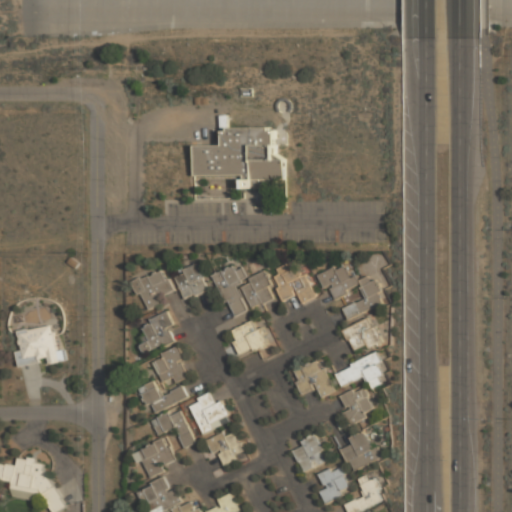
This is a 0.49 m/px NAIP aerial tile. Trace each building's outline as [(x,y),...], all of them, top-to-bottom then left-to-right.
[(197,144),(197,175),(253,175),(253,186),(275,186),(275,178),(286,178),(286,155),(276,155),(276,126),(224,126),(224,144),(197,144)] [(389,286),(377,261),(378,260),(375,254),(356,264),(363,278),(372,274),(380,291),(389,286)] [(386,302),(375,275),(357,283),(347,261),(321,273),(332,298),(362,285),(367,297),(344,307),(349,318),(386,302)] [(185,299),(210,285),(198,262),(172,276),(185,299)] [(317,296),(301,265),(292,270),(288,263),(273,271),(287,298),(296,294),(301,304),(317,296)] [(217,272),(236,326),(231,328),(240,354),(270,344),(263,326),(257,328),(249,307),(277,298),(267,271),(248,277),(245,266),(236,269),(235,265),(217,272)] [(162,294),(172,290),(166,270),(136,279),(145,307),(164,301),(162,294)] [(178,339),(168,311),(140,321),(150,349),(178,339)] [(345,328),(355,351),(382,339),(371,316),(345,328)] [(19,366),(49,360),(49,364),(66,361),(64,350),(57,351),(52,325),(18,331),(22,351),(17,352),(19,366)] [(191,372),(178,345),(153,358),(166,384),(191,372)] [(337,369),(344,386),(366,376),(371,387),(387,380),(375,353),(337,369)] [(293,371),(303,393),(318,387),(322,395),(335,389),(322,358),(293,371)] [(189,397),(183,385),(161,393),(156,381),(142,387),(153,412),(189,397)] [(338,397),(353,426),(368,418),(365,412),(375,408),(364,385),(338,397)] [(223,398),(215,401),(211,392),(189,401),(203,432),(232,419),(223,398)] [(176,427),(186,447),(197,441),(180,407),(153,420),(160,435),(176,427)] [(248,454),(234,426),(209,438),(222,466),(248,454)] [(354,471),(383,456),(368,428),(349,438),(353,444),(342,450),(354,471)] [(295,441),(302,468),(327,462),(320,435),(295,441)] [(179,462),(168,436),(135,451),(146,476),(179,462)] [(58,511),(68,507),(45,468),(45,464),(38,463),(35,459),(19,457),(18,465),(0,463),(0,465),(0,479),(13,481),(11,497),(32,499),(43,493),(54,511),(58,511)] [(320,473),(327,486),(321,490),(327,502),(353,489),(340,463),(320,473)] [(348,511),(356,511),(386,499),(374,472),(358,479),(365,494),(345,504),(348,511)] [(149,511),(159,511),(183,500),(175,484),(170,486),(165,476),(138,490),(149,511)] [(210,511),(239,511),(236,493),(218,497),(220,508),(210,510),(210,511)] [(201,511),(200,502),(173,506),(174,511),(201,511)]
